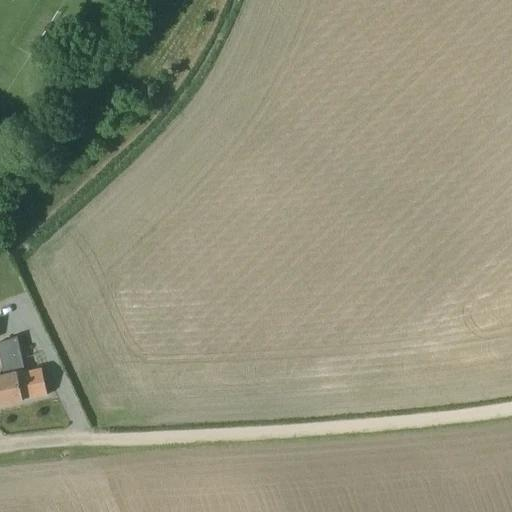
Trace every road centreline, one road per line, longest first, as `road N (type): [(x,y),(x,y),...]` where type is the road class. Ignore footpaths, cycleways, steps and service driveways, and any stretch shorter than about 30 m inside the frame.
road 1 (track): [(100,440),(373,425),(511,408)]
road 2 (track): [(220,0),(180,76),(139,130),(0,265)]
